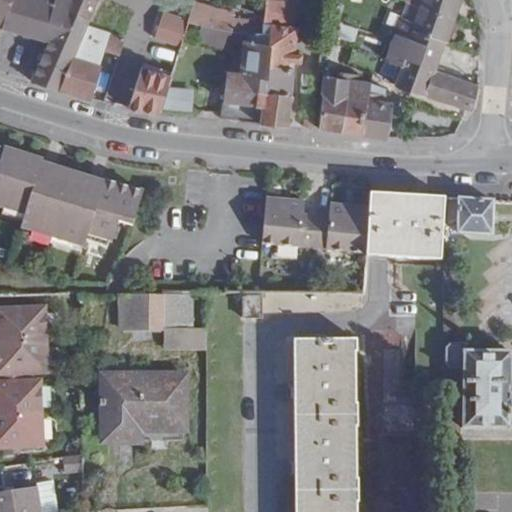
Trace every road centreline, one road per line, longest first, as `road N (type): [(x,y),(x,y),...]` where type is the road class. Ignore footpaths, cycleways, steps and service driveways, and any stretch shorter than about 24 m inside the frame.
road 1 (residential): [(263,511),(262,342),(276,326),(374,317),(382,162)]
road 2 (primary): [(382,162),(135,136),(0,96)]
road 3 (residential): [(494,0),(491,162)]
